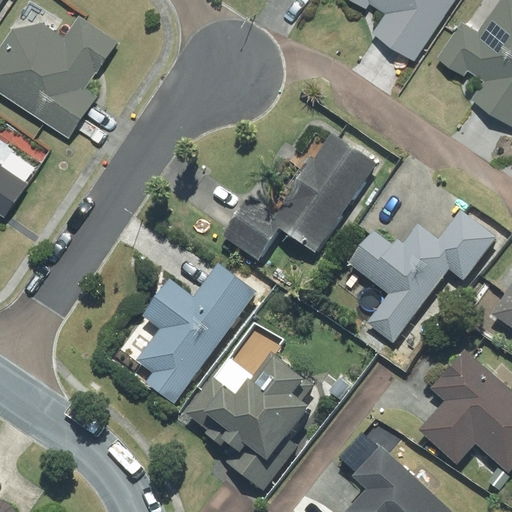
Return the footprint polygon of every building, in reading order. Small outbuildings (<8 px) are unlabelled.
[(0,0),(0,13),(8,0),(0,0)] [(360,0),(373,8),(376,4),(392,14),(380,32),(423,59),(461,0),(360,0)] [(511,0),(482,0),(445,60),(488,86),(477,104),(511,125),(511,0)] [(74,32),(32,2),(12,30),(16,33),(0,55),(0,86),(72,138),(93,108),(83,102),(125,43),(86,15),(74,32)] [(0,153),(12,137),(0,129),(0,210),(12,219),(36,184),(0,158),(0,153)] [(387,162),(344,132),(282,223),(255,204),(230,240),(268,266),(290,232),(323,255),(387,162)] [(371,325),(407,355),(447,307),(436,298),(456,274),(467,283),(502,240),(469,212),(442,245),(423,230),(405,252),(384,234),(358,265),(395,296),(371,325)] [(181,407),(268,293),(227,262),(204,292),(182,275),(138,333),(155,347),(142,364),(158,377),(152,385),(181,407)] [(511,299),(500,317),(511,325),(511,299)] [(511,388),(474,354),(439,392),(453,405),(426,433),(465,468),(483,448),(511,474),(511,388)] [(463,511),(402,452),(373,482),(385,494),(368,511),(463,511)] [(0,511),(26,511),(26,510),(25,509),(24,508),(23,506),(21,505),(20,504),(19,503),(18,502),(16,502),(15,501),(13,500),(11,500),(10,500),(8,499),(7,499),(5,499),(3,500),(2,500),(0,500),(0,511)]
